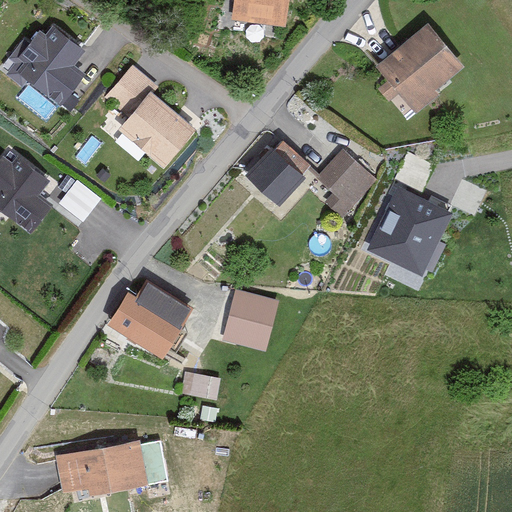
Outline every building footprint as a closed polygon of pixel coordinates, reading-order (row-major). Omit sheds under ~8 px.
[(288,0),(228,0),(225,20),(284,29),(288,0)] [(466,69),(426,23),(372,69),(412,115),(466,69)] [(46,35),(40,31),(29,44),(24,40),(12,57),(19,62),(11,73),(22,82),(28,75),(61,100),(83,72),(71,63),(83,48),(53,26),(46,35)] [(21,97),(50,113),(58,99),(28,83),(21,97)] [(191,126),(151,93),(122,127),(163,161),(191,126)] [(306,183),(271,146),(242,173),(276,209),(306,183)] [(9,149),(0,161),(0,203),(30,227),(50,202),(36,192),(47,178),(9,149)] [(377,186),(341,149),(306,183),(342,220),(377,186)] [(423,186),(434,159),(408,149),(397,176),(423,186)] [(60,199),(85,218),(103,194),(78,175),(60,199)] [(449,211),(399,188),(372,246),(422,269),(449,211)] [(193,312),(140,278),(109,326),(162,360),(193,312)] [(276,301),(238,291),(226,336),(264,346),(276,301)] [(191,370),(188,390),(218,395),(221,374),(191,370)] [(137,441),(55,455),(62,496),(144,482),(137,441)]
